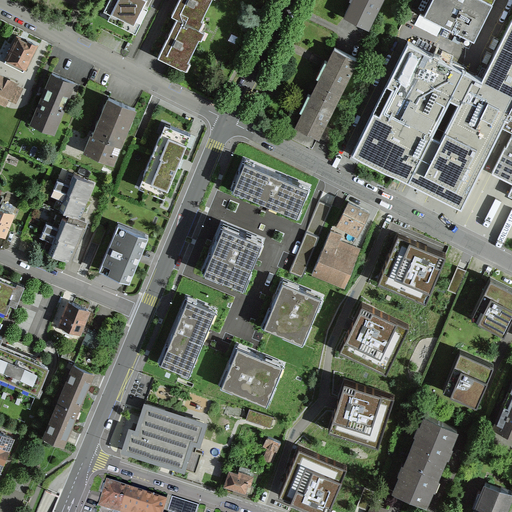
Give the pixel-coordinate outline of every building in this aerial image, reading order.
[(144,0),(108,0),(104,10),(111,13),(109,19),(137,33),(148,8),(142,5),(144,0)] [(178,0),(171,16),(177,18),(192,26),(198,29),(202,22),(199,21),(209,0),(178,0)] [(366,28),(379,0),(346,0),(340,14),(366,28)] [(424,0),(418,14),(467,38),(485,0),(424,0)] [(511,89),(511,7),(475,80),(400,42),(345,152),(453,206),(496,122),(511,130),(492,171),(511,181),(511,188),(509,194),(511,195),(511,97),(509,96),(511,89)] [(183,22),(177,18),(159,56),(186,69),(189,62),(187,61),(199,37),(201,39),(204,32),(198,29),(183,22)] [(39,46),(30,42),(29,43),(20,39),(9,62),(27,71),(39,46)] [(353,60),(328,48),(292,125),(317,137),(353,60)] [(25,88),(0,75),(0,105),(8,109),(12,100),(17,103),(25,88)] [(76,85),(53,76),(32,126),(55,135),(76,85)] [(136,110),(110,100),(95,136),(92,135),(85,153),(115,164),(136,110)] [(164,200),(190,137),(165,127),(139,189),(164,200)] [(95,184),(76,176),(73,184),(61,179),(54,196),(65,200),(61,210),(69,213),(63,226),(51,221),(45,235),(53,239),(48,250),(72,260),(88,222),(81,219),(95,184)] [(353,237),(364,212),(343,202),(332,228),(353,237)] [(17,213),(0,206),(0,231),(8,235),(17,213)] [(149,239),(118,226),(103,263),(111,267),(108,275),(130,284),(149,239)] [(330,230),(312,275),(343,287),(358,249),(338,240),(340,234),(330,230)] [(398,233),(379,278),(427,298),(446,253),(398,233)] [(21,285),(0,276),(0,307),(11,312),(15,303),(21,305),(30,285),(23,282),(21,285)] [(471,318),(505,334),(511,317),(511,287),(491,277),(471,318)] [(362,301),(341,346),(389,369),(410,324),(362,301)] [(92,310),(72,302),(61,326),(82,334),(92,310)] [(0,378),(37,394),(49,368),(2,348),(5,339),(0,336),(0,378)] [(457,377),(448,399),(477,409),(495,365),(460,352),(451,374),(457,377)] [(94,376),(73,367),(57,404),(79,413),(94,376)] [(394,394),(346,379),(331,427),(379,442),(394,394)] [(511,382),(492,434),(511,442),(511,382)] [(206,422),(142,402),(133,429),(126,427),(119,452),(183,472),(184,469),(194,472),(200,453),(194,451),(195,446),(198,447),(206,422)] [(79,413),(57,404),(42,439),(63,449),(79,413)] [(421,413),(390,489),(428,504),(459,428),(421,413)] [(0,434),(0,447),(9,451),(14,439),(0,434)] [(299,445),(279,497),(317,511),(328,511),(347,464),(299,445)] [(0,447),(0,460),(5,463),(9,451),(0,447)] [(257,477),(233,470),(228,487),(252,494),(257,477)] [(511,492),(486,483),(474,511),(508,511),(511,505),(511,492)] [(107,484),(99,510),(104,511),(167,511),(170,503),(107,484)] [(372,501),(367,511),(387,511),(389,508),(372,501)]
